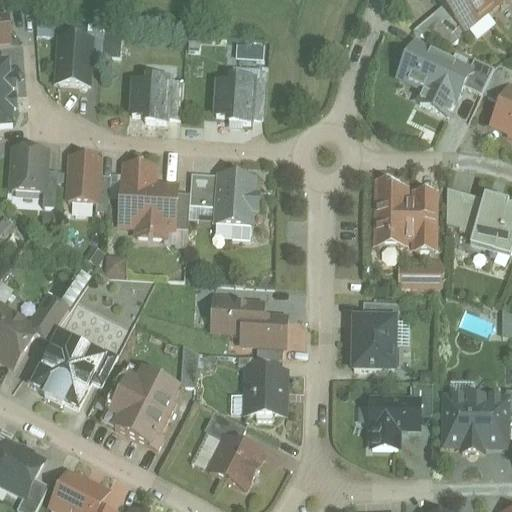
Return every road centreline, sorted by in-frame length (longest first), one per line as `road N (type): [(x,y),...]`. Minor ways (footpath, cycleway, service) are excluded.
road 1 (residential): [(325,156),(313,484)]
road 2 (residential): [(32,92),(46,118),(117,144),(325,156)]
road 3 (residential): [(0,405),(199,511)]
road 4 (residential): [(313,484),(359,493),(511,487)]
road 5 (residential): [(325,156),(465,163),(511,175)]
road 6 (residential): [(382,0),(325,156)]
